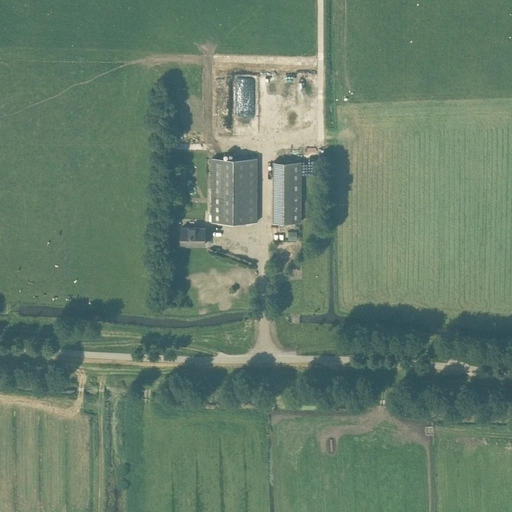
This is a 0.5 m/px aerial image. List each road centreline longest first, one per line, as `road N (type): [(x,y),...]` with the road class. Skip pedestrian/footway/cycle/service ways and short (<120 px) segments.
road 1 (unclassified): [(511,378),(0,349)]
road 2 (track): [(266,135),(321,135),(320,0)]
